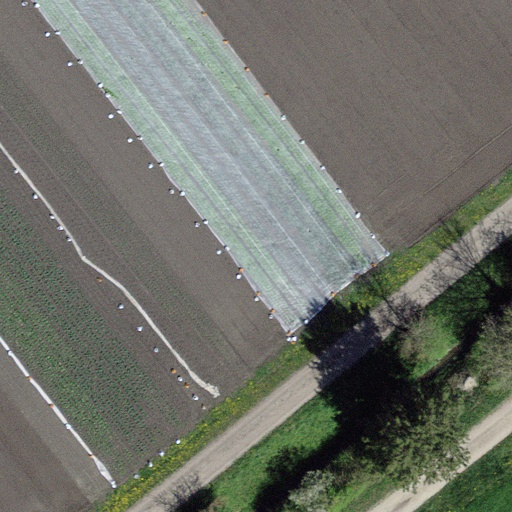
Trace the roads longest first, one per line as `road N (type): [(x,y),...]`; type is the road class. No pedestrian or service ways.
road 1 (track): [(511,213),(142,511)]
road 2 (track): [(511,414),(393,511)]
